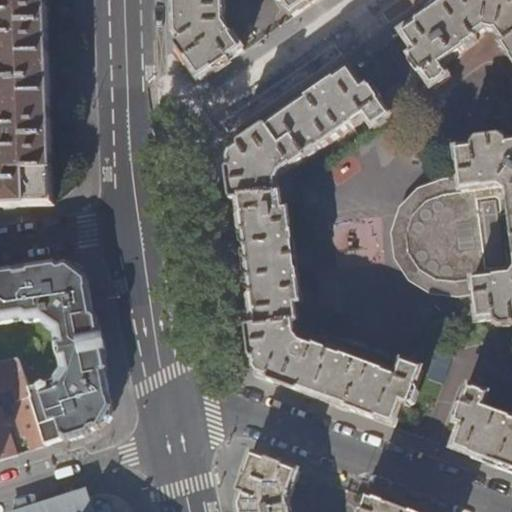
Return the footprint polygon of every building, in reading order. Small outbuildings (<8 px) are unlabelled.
[(48,0),(0,0),(0,207),(55,206),(48,0)] [(175,0),(177,46),(201,81),(244,51),(225,22),(224,0),(175,0)] [(282,0),(294,17),(318,0),(282,0)] [(511,0),(450,0),(402,34),(416,55),(411,59),(412,60),(410,61),(410,64),(408,66),(416,77),(417,76),(418,75),(421,76),(422,75),(432,91),(451,77),(444,67),(479,43),(478,41),(488,33),(497,35),(503,45),(501,47),(511,62),(511,0)] [(279,194),(278,183),(282,173),(292,168),(293,169),(366,119),(375,130),(392,118),(369,86),(365,89),(351,69),(314,94),(263,129),(228,154),(227,155),(226,156),(232,203),(240,202),(247,257),(256,327),(248,328),(254,375),(255,376),(257,377),(289,388),(355,413),(396,428),(405,404),(411,406),(424,369),(404,362),(399,375),(316,344),(315,346),(303,341),(297,334),(296,323),(300,323),(298,306),(303,305),(291,210),(285,210),(282,194),(279,194)] [(496,320),(497,328),(511,326),(511,145),(509,146),(508,138),(474,142),(474,150),(458,151),(463,193),(444,195),(426,202),(412,216),(406,234),(409,254),(419,271),(436,281),(456,283),(474,281),(479,322),(496,320)] [(99,343),(94,320),(88,280),(78,273),(68,265),(0,275),(0,325),(20,322),(27,325),(43,322),(44,328),(56,336),(56,348),(62,371),(55,381),(29,389),(41,427),(57,422),(64,443),(75,439),(101,432),(108,420),(114,409),(99,343)] [(41,427),(29,389),(21,364),(0,369),(0,462),(18,457),(2,409),(0,409),(0,385),(3,384),(13,390),(18,405),(14,406),(24,439),(29,438),(32,453),(48,448),(41,427)] [(511,416),(487,407),(492,395),(471,387),(464,404),(460,405),(458,404),(457,405),(452,418),(453,419),(456,418),(458,421),(457,423),(463,426),(454,450),(511,471),(511,416)] [(238,498),(241,511),(291,511),(290,503),(301,473),(254,456),(238,498)] [(133,511),(129,507),(125,503),(118,499),(116,498),(114,497),(98,496),(91,498),(88,500),(87,497),(38,511),(133,511)] [(405,511),(368,498),(363,511),(405,511)]
